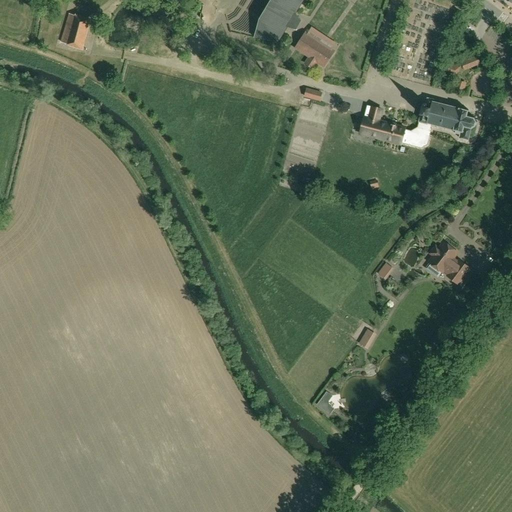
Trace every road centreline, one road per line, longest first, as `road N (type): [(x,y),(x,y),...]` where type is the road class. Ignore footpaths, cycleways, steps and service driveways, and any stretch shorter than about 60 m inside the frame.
road 1 (unclassified): [(338,511),(511,288)]
road 2 (residential): [(175,0),(190,9),(215,52),(366,95),(372,81)]
road 3 (track): [(117,91),(52,55),(0,40)]
